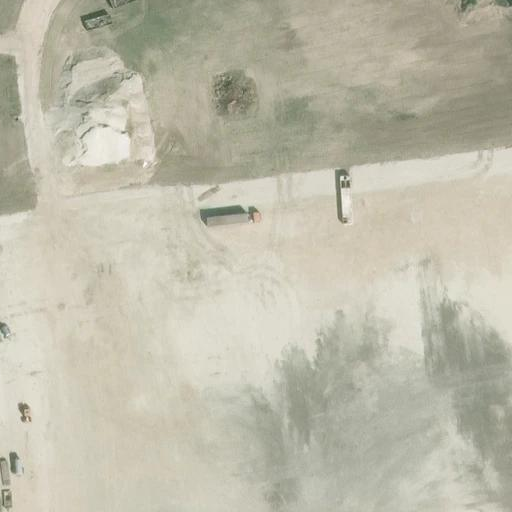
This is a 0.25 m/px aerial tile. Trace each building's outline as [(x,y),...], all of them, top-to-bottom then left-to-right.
[(310,136),(305,104),(281,108),(282,115),(265,118),(269,142),(310,136)] [(511,511),(511,150),(481,156),(485,181),(466,184),(475,237),(494,234),(504,297),(483,300),(491,350),(511,347),(511,353),(511,414),(500,416),(508,464),(511,463),(511,511)] [(0,511),(59,511),(15,164),(0,166),(0,511)] [(108,511),(479,511),(432,164),(275,185),(279,212),(312,208),(318,254),(331,252),(341,320),(323,323),(329,370),(349,368),(357,430),(349,431),(357,489),(249,504),(250,511),(218,511),(216,494),(236,491),(229,442),(212,445),(179,198),(68,213),(108,511)] [(288,380),(265,186),(232,189),(255,375),(269,373),(270,382),(288,380)] [(307,492),(293,399),(262,404),(276,497),(307,492)]
